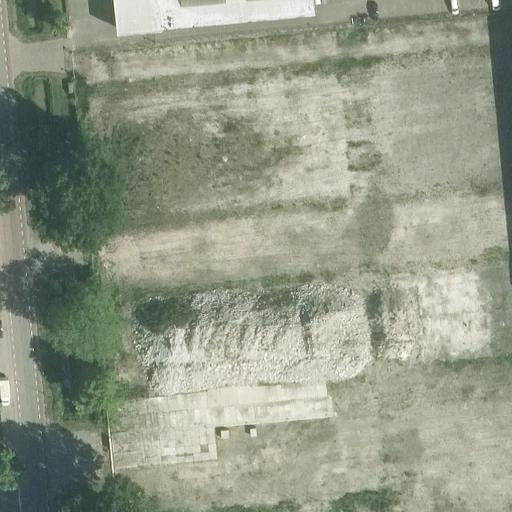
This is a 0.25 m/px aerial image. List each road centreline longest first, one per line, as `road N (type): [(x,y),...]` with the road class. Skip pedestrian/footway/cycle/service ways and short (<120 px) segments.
road 1 (tertiary): [(38,511),(12,250)]
road 2 (tertiary): [(12,250),(0,110)]
